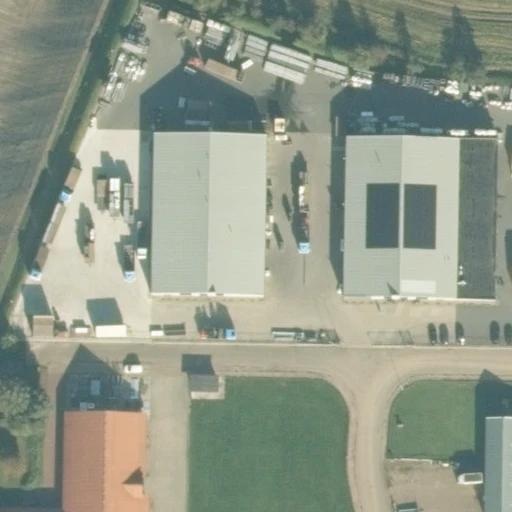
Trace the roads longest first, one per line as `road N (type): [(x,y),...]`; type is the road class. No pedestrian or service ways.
road 1 (unclassified): [(374,361),(39,356)]
road 2 (unclassified): [(377,511),(367,469),(374,361)]
road 3 (unclassified): [(374,361),(511,364)]
